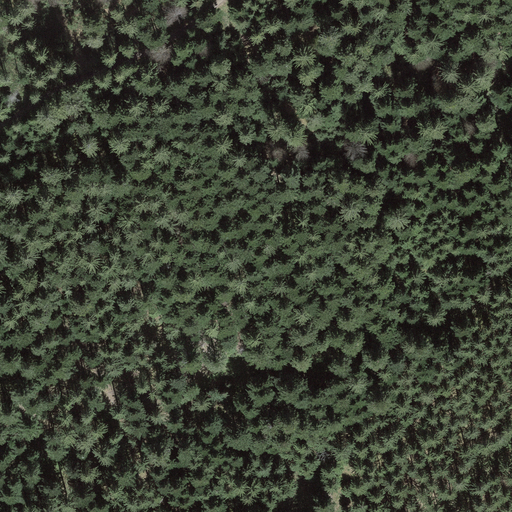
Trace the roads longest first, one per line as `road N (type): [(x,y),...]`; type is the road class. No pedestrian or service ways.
road 1 (track): [(27,511),(42,472),(228,369),(355,357),(485,296),(511,267)]
road 2 (track): [(0,128),(161,41),(203,0)]
